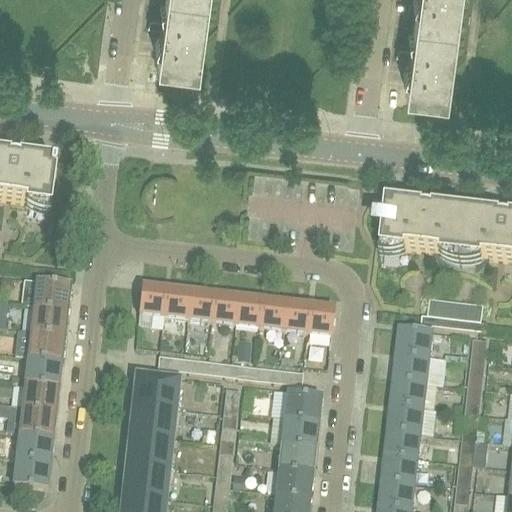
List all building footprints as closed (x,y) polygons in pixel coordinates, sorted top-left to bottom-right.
[(164,0),(159,40),(156,62),(197,67),(205,0),(164,0)] [(416,0),(414,19),(454,24),(456,0),(416,0)] [(454,24),(414,19),(404,91),(444,96),(454,24)] [(0,204),(48,211),(52,176),(54,176),(55,169),(18,164),(19,157),(9,156),(6,156),(3,156),(0,156),(0,204)] [(389,209),(384,251),(462,261),(467,218),(450,216),(450,215),(446,212),(440,209),(437,209),(434,208),(424,207),(423,213),(389,209)] [(467,218),(462,261),(511,266),(511,223),(511,217),(498,216),(495,216),(492,216),(489,217),(484,218),(484,220),(467,218)] [(35,285),(32,311),(65,315),(68,289),(35,285)] [(162,322),(165,294),(141,291),(138,320),(162,322)] [(189,296),(165,294),(162,322),(186,325),(189,296)] [(186,325),(210,327),(213,299),(189,296),(186,325)] [(234,330),(237,302),(213,299),(210,327),(234,330)] [(234,330),(258,333),(261,305),(237,302),(234,330)] [(282,336),(285,308),(261,305),(258,333),(282,336)] [(486,337),(487,328),(480,327),(482,311),(431,305),(429,321),(422,320),(421,329),(486,337)] [(282,336),(306,338),(309,311),(285,308),(282,336)] [(20,339),(21,310),(11,310),(11,338),(20,339)] [(62,340),(65,315),(32,311),(30,337),(62,340)] [(309,311),(306,338),(329,341),(331,329),(333,313),(309,311)] [(399,334),(396,359),(429,363),(432,337),(399,334)] [(59,366),(62,340),(30,337),(27,362),(59,366)] [(487,345),(480,344),(472,344),(471,356),(485,358),(487,345)] [(484,370),(485,358),(471,356),(470,369),(484,370)] [(429,363),(396,359),(393,384),(427,388),(429,363)] [(156,374),(180,376),(181,364),(158,361),(156,374)] [(59,366),(27,362),(24,387),(57,391),(59,366)] [(204,379),(205,367),(181,364),(180,376),(204,379)] [(204,379),(228,382),(229,369),(205,367),(204,379)] [(228,382),(233,383),(252,385),(253,372),(229,369),(228,382)] [(470,369),(468,381),(482,383),(484,370),(470,369)] [(277,375),(253,372),(252,385),(276,388),(277,375)] [(511,372),(499,372),(498,382),(511,382),(511,372)] [(276,388),(300,391),(302,378),(277,375),(276,388)] [(174,414),(178,384),(135,379),(131,409),(174,414)] [(468,381),(467,393),(481,394),(482,383),(468,381)] [(393,384),(391,410),(424,413),(427,388),(393,384)] [(54,416),(57,391),(24,387),(21,412),(54,416)] [(480,408),(481,395),(481,394),(467,393),(465,406),(480,408)] [(238,396),(232,395),(225,394),(223,407),(237,408),(238,396)] [(319,401),(286,397),(283,423),(316,427),(319,401)] [(478,420),(480,408),(465,406),(464,419),(478,420)] [(235,421),(237,408),(223,407),(222,419),(235,421)] [(171,444),(174,414),(131,409),(128,439),(171,444)] [(18,438),(51,441),(54,416),(21,412),(0,410),(0,422),(7,423),(6,436),(18,438)] [(391,410),(388,435),(421,439),(424,413),(391,410)] [(235,421),(222,419),(221,432),(234,433),(235,421)] [(464,419),(463,431),(477,433),(478,420),(464,419)] [(313,452),(316,427),(283,423),(280,449),(313,452)] [(463,431),(461,443),(475,445),(477,433),(463,431)] [(233,446),(234,433),(221,432),(219,444),(233,446)] [(421,439),(388,435),(385,461),(418,464),(421,439)] [(51,441),(18,438),(16,463),(48,467),(51,441)] [(128,439),(125,469),(168,474),(171,444),(128,439)] [(475,445),(461,443),(460,456),(474,458),(475,445)] [(233,446),(219,444),(218,457),(231,458),(233,446)] [(313,452),(280,449),(277,474),(310,478),(313,452)] [(460,456),(458,469),(473,470),(474,458),(460,456)] [(230,471),(231,458),(218,457),(216,469),(230,471)] [(415,490),(418,464),(385,461),(382,486),(415,490)] [(45,493),(48,467),(16,463),(13,489),(45,493)] [(164,504),(168,474),(125,469),(121,500),(164,504)] [(216,469),(214,494),(227,496),(230,471),(216,469)] [(458,469),(457,481),(471,483),(473,470),(458,469)] [(308,503),(310,478),(277,474),(275,499),(308,503)] [(471,483),(457,481),(456,494),(470,496),(471,483)] [(412,511),(415,490),(382,486),(379,511),(383,511),(412,511)] [(214,494),(212,507),(226,508),(227,496),(214,494)] [(456,494),(454,506),(468,508),(470,496),(456,494)] [(275,499),(273,511),(306,511),(308,503),(275,499)] [(163,511),(164,504),(121,500),(119,511),(163,511)]
